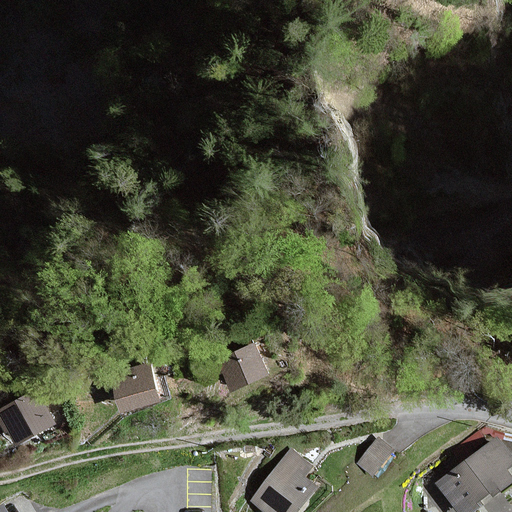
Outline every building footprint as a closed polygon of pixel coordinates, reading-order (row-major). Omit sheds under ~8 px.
[(289,336),(292,348),(270,353),(276,378),(323,367),(314,330),(289,336)] [(258,344),(223,361),(236,389),(272,372),(258,344)] [(156,364),(168,403),(215,387),(203,349),(156,364)] [(153,364),(116,373),(125,411),(162,402),(153,364)] [(41,391),(0,413),(0,418),(6,430),(9,434),(12,433),(19,445),(58,423),(41,391)] [(392,451),(379,440),(361,462),(374,473),(392,451)] [(511,463),(511,458),(498,440),(441,483),(462,511),(469,511),(511,480),(511,477),(505,469),(511,463)] [(313,467),(291,451),(256,499),(274,511),(296,511),(315,486),(305,479),(313,467)]
